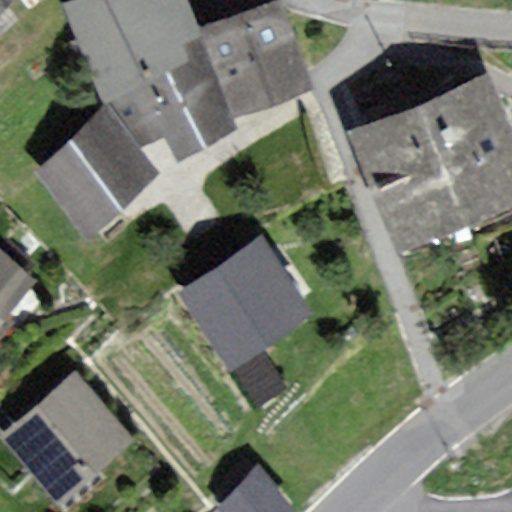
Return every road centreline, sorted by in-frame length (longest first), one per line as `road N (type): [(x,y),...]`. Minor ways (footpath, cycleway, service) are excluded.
road 1 (residential): [(382,17),(338,68),(335,103),(452,416)]
road 2 (unclassified): [(452,416),(351,504)]
road 3 (residential): [(382,17),(511,28)]
